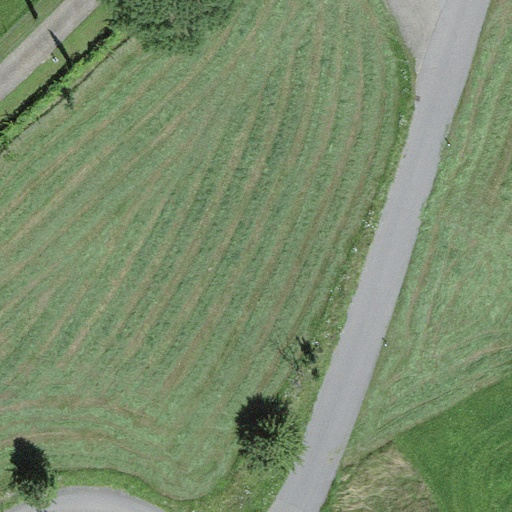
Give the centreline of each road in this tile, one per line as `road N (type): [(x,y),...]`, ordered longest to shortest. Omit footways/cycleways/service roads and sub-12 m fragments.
road 1 (residential): [(462,0),(403,221),(294,511)]
road 2 (track): [(100,0),(0,91)]
